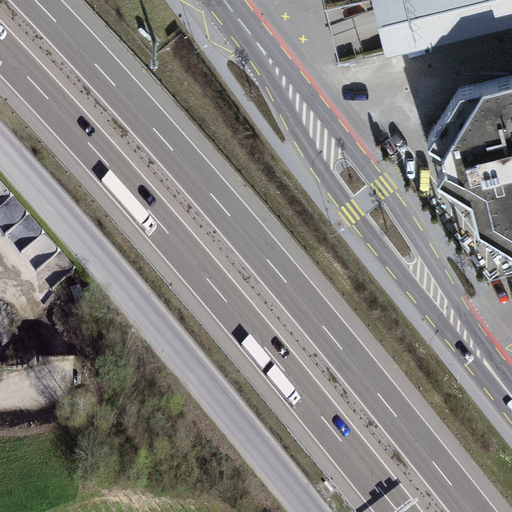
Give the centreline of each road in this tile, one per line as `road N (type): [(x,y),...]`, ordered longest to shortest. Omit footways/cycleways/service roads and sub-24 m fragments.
road 1 (motorway): [(473,511),(213,194),(36,0)]
road 2 (motorway): [(0,49),(186,256),(397,511)]
road 3 (primary): [(511,397),(223,0)]
road 4 (residential): [(0,149),(309,511)]
